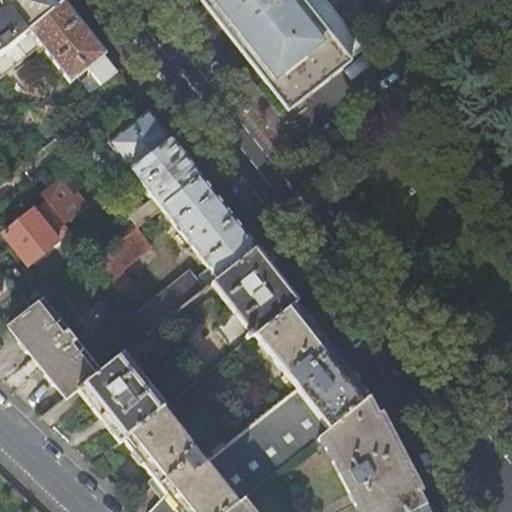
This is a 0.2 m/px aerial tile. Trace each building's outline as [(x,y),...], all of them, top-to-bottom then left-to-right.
[(0,0),(0,54),(57,9),(56,8),(54,8),(46,14),(38,3),(26,0),(0,0)] [(195,0),(207,14),(240,56),(288,117),(350,68),(349,67),(296,0),(195,0)] [(296,0),(349,67),(365,55),(321,0),(296,0)] [(96,89),(110,78),(57,9),(0,54),(0,76),(33,51),(63,89),(83,73),(96,89)] [(41,103),(29,112),(37,123),(50,113),(41,103)] [(171,142),(149,114),(108,146),(131,174),(171,142)] [(155,216),(160,211),(201,180),(171,142),(131,174),(157,206),(151,211),(155,216)] [(190,278),(137,319),(150,335),(211,286),(257,250),(201,180),(160,211),(208,272),(194,283),(190,278)] [(42,196),(47,203),(58,217),(65,226),(84,211),(61,182),(42,196)] [(58,217),(47,203),(3,236),(28,268),(71,234),(69,232),(65,226),(58,217)] [(153,250),(137,229),(124,239),(140,260),(153,250)] [(119,244),(93,263),(126,304),(139,294),(123,273),(135,264),(119,244)] [(257,250),(211,286),(234,315),(216,329),(235,354),(255,338),(299,303),(257,250)] [(33,310),(18,291),(0,305),(0,319),(8,329),(9,329),(33,310)] [(44,302),(33,310),(9,329),(67,400),(78,392),(101,373),(82,349),(93,339),(85,328),(73,338),(70,333),(82,324),(76,317),(64,326),(44,302)] [(335,349),(299,303),(255,338),(297,391),(241,435),(274,477),(318,442),(369,401),(366,397),(349,374),(349,372),(350,371),(350,370),(349,367),(341,356),(335,349)] [(124,356),(101,373),(78,392),(120,444),(123,442),(164,410),(165,408),(124,356)] [(369,401),(318,442),(327,453),(357,511),(421,511),(426,510),(419,496),(419,494),(416,489),(409,476),(379,419),(369,401)] [(274,477),(241,435),(206,463),(164,410),(123,442),(166,495),(151,511),(229,511),(245,500),(274,477)] [(383,416),(379,419),(409,476),(416,489),(419,494),(419,496),(424,493),(383,416)] [(254,511),(245,500),(229,511),(254,511)]
